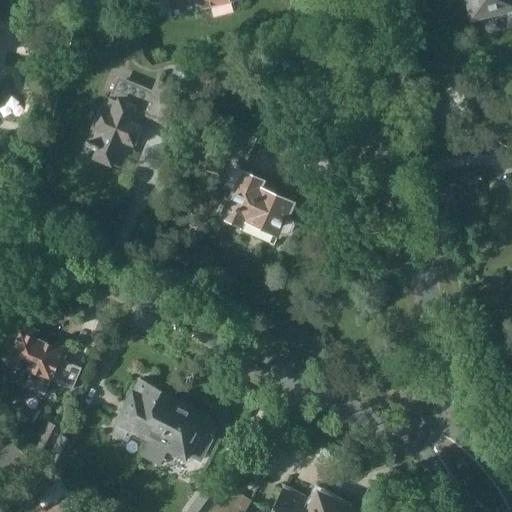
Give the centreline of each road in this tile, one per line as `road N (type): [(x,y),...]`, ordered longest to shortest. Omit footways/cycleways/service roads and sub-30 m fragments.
road 1 (residential): [(419,445),(89,272),(0,238)]
road 2 (residential): [(457,431),(345,0)]
